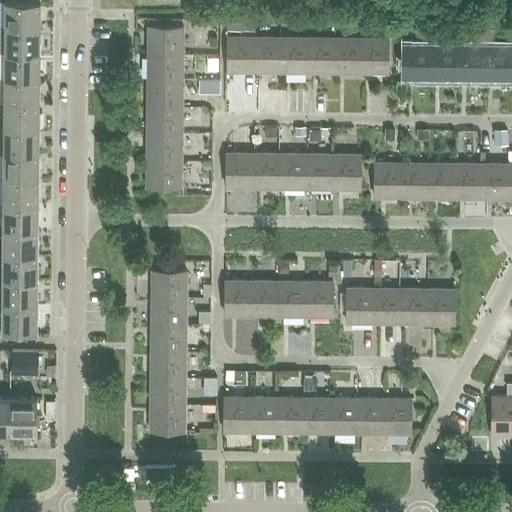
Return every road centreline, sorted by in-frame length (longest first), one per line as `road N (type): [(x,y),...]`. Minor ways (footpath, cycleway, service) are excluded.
road 1 (residential): [(217,221),(218,119),(511,121)]
road 2 (residential): [(217,221),(216,362),(429,364),(459,380)]
road 3 (residential): [(217,221),(497,225),(511,232)]
road 4 (unclassified): [(72,511),(75,221)]
road 5 (unclassified): [(75,221),(77,0)]
road 6 (residential): [(75,221),(217,221)]
road 7 (residential): [(420,511),(420,458),(459,380)]
